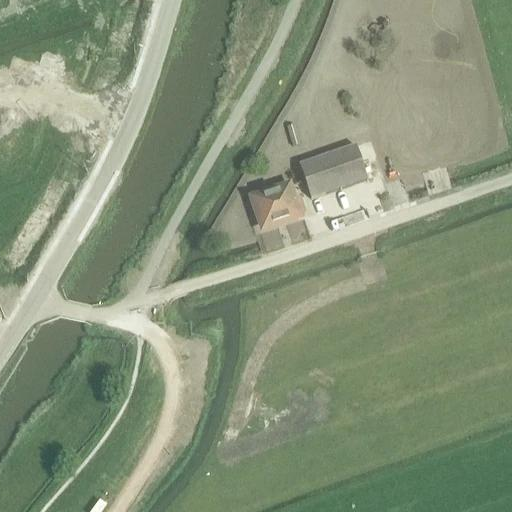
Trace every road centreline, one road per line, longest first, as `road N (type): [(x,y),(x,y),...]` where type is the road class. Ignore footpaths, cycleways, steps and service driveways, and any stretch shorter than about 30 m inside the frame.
road 1 (unclassified): [(33,298),(98,317),(130,312),(296,0)]
road 2 (secondary): [(33,298),(128,128),(169,0)]
